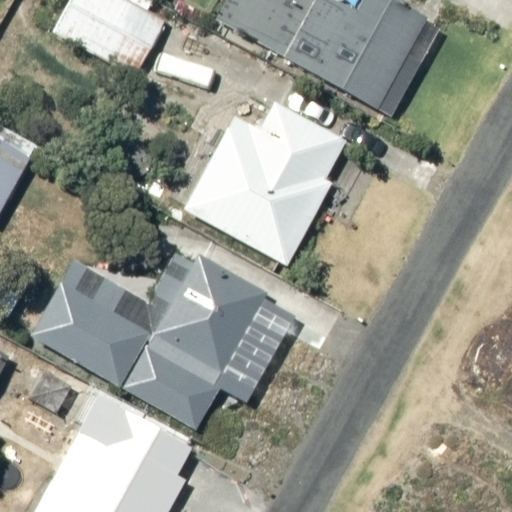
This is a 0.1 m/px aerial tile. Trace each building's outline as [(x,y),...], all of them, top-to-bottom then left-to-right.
[(162,19),(119,0),(63,0),(48,34),(137,74),(162,19)] [(399,55),(417,22),(377,0),(332,0),(329,7),(316,0),(196,0),(191,9),(387,119),(417,65),(399,55)] [(281,263),(301,222),(306,224),(325,185),(320,183),(341,140),(268,105),(255,132),(224,117),(177,213),(281,263)] [(0,201),(24,160),(0,146),(0,201)] [(159,261),(165,265),(181,273),(176,282),(160,274),(148,296),(164,305),(149,334),(103,310),(117,284),(97,273),(83,299),(69,291),(83,266),(64,255),(20,337),(189,427),(261,293),(168,244),(159,261)] [(0,368),(11,349),(0,343),(0,368)] [(188,450),(101,404),(44,511),(166,511),(171,503),(162,498),(188,450)]
